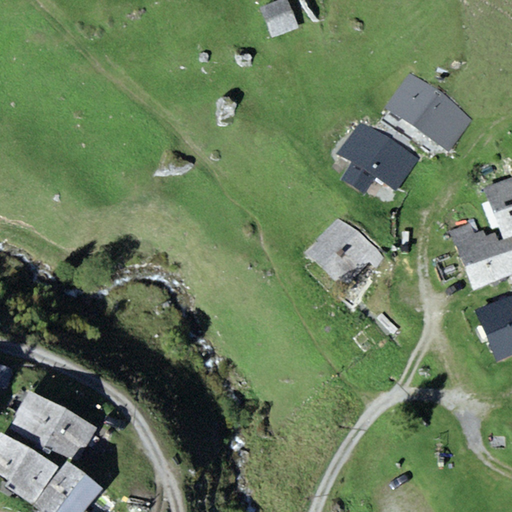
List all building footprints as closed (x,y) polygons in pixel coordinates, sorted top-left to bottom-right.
[(291,3),(266,12),(277,43),(302,34),(291,3)] [(474,123),(411,83),(393,111),(455,151),(474,123)] [(423,160),(363,123),(343,155),(402,193),(423,160)] [(511,184),(490,193),(509,239),(511,237),(511,184)] [(387,259),(344,222),(312,259),(350,292),(371,267),(383,271),(387,259)] [(473,230),(455,237),(476,290),(511,275),(511,243),(499,249),(495,237),(478,243),(473,230)] [(511,302),(483,314),(503,363),(511,359),(511,302)] [(26,376),(0,367),(0,386),(21,393),(26,376)] [(103,431),(36,399),(19,432),(86,464),(103,431)] [(57,468),(6,437),(0,447),(0,476),(38,500),(57,468)] [(75,469),(45,509),(48,511),(92,511),(107,493),(75,469)]
